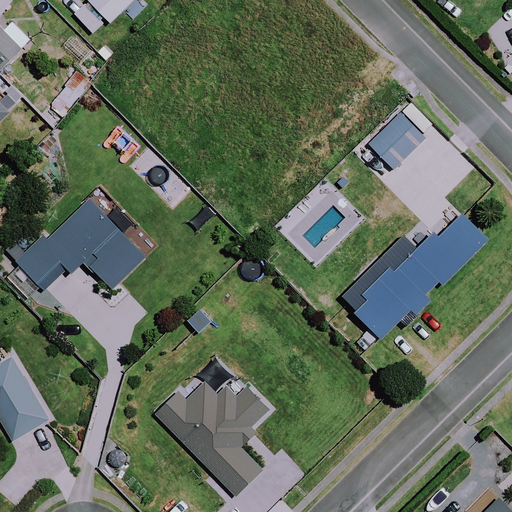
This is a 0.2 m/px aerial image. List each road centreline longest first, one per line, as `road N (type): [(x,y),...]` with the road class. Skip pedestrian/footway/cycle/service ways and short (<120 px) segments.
road 1 (residential): [(338,511),(511,340)]
road 2 (residential): [(511,145),(369,0)]
